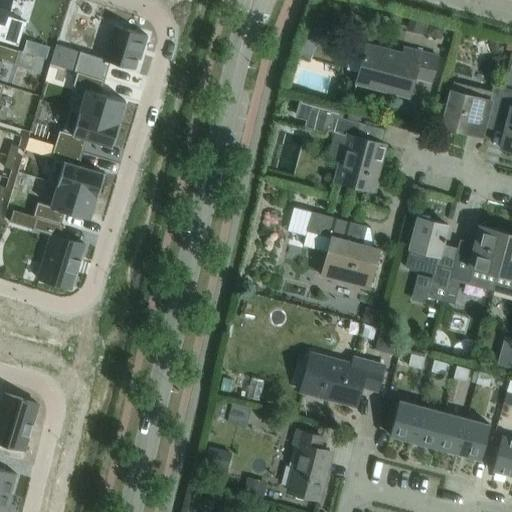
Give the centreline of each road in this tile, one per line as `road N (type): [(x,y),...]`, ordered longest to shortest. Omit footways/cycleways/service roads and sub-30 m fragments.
road 1 (tertiary): [(130,511),(241,45)]
road 2 (residential): [(0,288),(63,306),(81,306),(91,293),(165,42),(163,21),(114,0)]
road 3 (residential): [(34,511),(59,410),(56,393),(0,369)]
